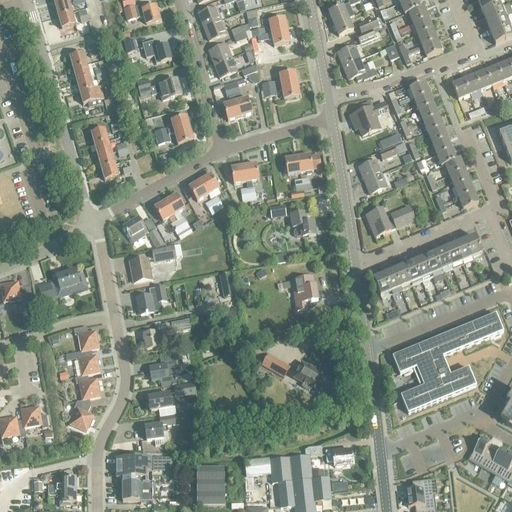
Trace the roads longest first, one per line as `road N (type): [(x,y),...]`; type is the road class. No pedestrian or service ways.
road 1 (residential): [(354,266),(497,210),(463,128)]
road 2 (residential): [(94,221),(26,0)]
road 3 (residential): [(326,95),(380,86),(473,46),(456,0)]
road 4 (residential): [(97,511),(97,440),(123,385),(115,316)]
road 5 (residential): [(221,153),(177,0)]
road 6 (residential): [(511,298),(366,352)]
road 7 (residential): [(25,393),(17,343),(115,316)]
road 8 (tertiary): [(354,266),(330,118)]
road 9 (residential): [(94,221),(221,153)]
